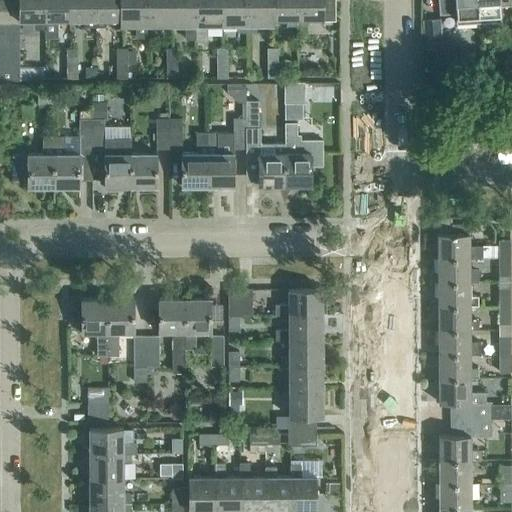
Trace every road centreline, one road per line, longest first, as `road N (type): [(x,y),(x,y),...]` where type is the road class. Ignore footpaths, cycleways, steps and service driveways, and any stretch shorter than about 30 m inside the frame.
road 1 (residential): [(398,240),(9,243)]
road 2 (residential): [(398,511),(398,240)]
road 3 (residential): [(11,511),(9,243)]
road 4 (residential): [(398,189),(397,0)]
